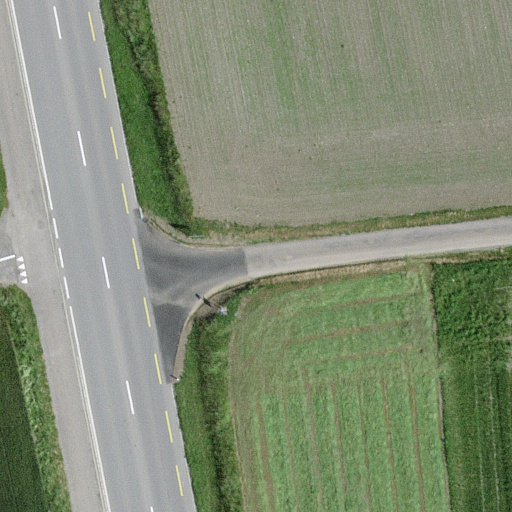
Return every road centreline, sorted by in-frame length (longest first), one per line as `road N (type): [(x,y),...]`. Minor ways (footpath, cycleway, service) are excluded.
road 1 (unclassified): [(511,231),(109,272)]
road 2 (primary): [(56,0),(104,244)]
road 3 (primary): [(109,272),(155,511)]
